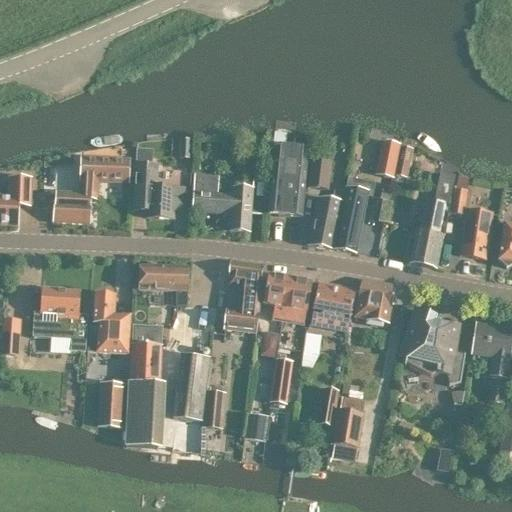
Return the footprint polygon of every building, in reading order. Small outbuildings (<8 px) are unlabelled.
[(376,170),(375,172),(391,175),(392,173),(397,144),(381,141),(376,170)] [(266,212),(301,215),(307,147),(272,144),(266,212)] [(395,168),(406,171),(411,147),(400,145),(395,168)] [(135,147),(134,163),(150,164),(151,148),(135,147)] [(80,156),(79,180),(97,180),(127,182),(128,157),(80,156)] [(306,187),(328,189),(331,161),(309,158),(306,187)] [(133,189),(132,209),(145,210),(144,216),(173,218),(173,209),(182,210),(182,206),(183,192),(183,187),(155,186),(156,164),(150,164),(134,163),(133,189)] [(0,224),(16,225),(17,204),(29,205),(30,177),(42,178),(42,167),(24,166),(24,177),(7,176),(8,172),(0,173),(0,224)] [(216,191),(218,175),(193,173),(190,211),(230,213),(228,230),(249,231),(250,212),(263,213),(265,179),(261,179),(261,172),(252,171),(252,178),(251,186),(231,185),(230,192),(216,191)] [(418,213),(415,228),(442,234),(453,174),(439,171),(432,201),(421,199),(414,198),(411,212),(418,213)] [(332,249),(354,252),(366,195),(371,196),(374,182),(347,176),(344,186),(341,200),(342,200),(332,249)] [(54,191),(52,220),(87,223),(89,198),(90,194),(96,194),(97,180),(79,180),(78,192),(54,191)] [(449,212),(461,213),(465,190),(464,190),(453,188),(452,192),(449,212)] [(381,189),(380,197),(386,199),(388,191),(381,189)] [(307,245),(332,249),(342,200),(341,200),(316,196),(307,245)] [(385,207),(382,219),(391,220),(393,214),(392,214),(392,212),(393,208),(385,207)] [(459,255),(484,259),(491,212),(466,208),(459,255)] [(511,217),(508,217),(507,223),(502,222),(496,260),(498,260),(505,267),(511,263),(511,217)] [(408,262),(435,267),(442,234),(415,228),(408,262)] [(227,284),(242,286),(258,288),(260,265),(229,260),(227,284)] [(175,305),(185,305),(186,266),(138,264),(137,290),(175,291),(175,305)] [(273,305),(270,320),(280,321),(283,302),(284,303),(289,277),(267,273),(262,303),(273,305)] [(280,321),(302,325),(304,311),(305,311),(311,280),(289,277),(284,303),(283,302),(280,321)] [(353,316),(387,322),(394,285),(360,278),(353,316)] [(348,316),(349,316),(353,288),(317,282),(312,309),(309,325),(345,332),(348,316)] [(242,286),(240,310),(256,311),(258,288),(242,286)] [(32,311),(31,336),(49,337),(70,338),(69,350),(84,351),(86,314),(76,313),(78,291),(62,290),(41,289),(40,311),(32,311)] [(96,323),(94,352),(126,354),(128,314),(113,313),(114,294),(94,292),(92,323),(96,323)] [(222,329),(255,332),(256,311),(240,310),(225,308),(222,329)] [(403,361),(430,373),(436,369),(446,372),(448,384),(459,382),(464,352),(451,350),(453,340),(449,339),(451,325),(442,324),(440,325),(437,319),(434,318),(435,315),(415,308),(407,339),(410,340),(403,361)] [(19,319),(2,318),(0,346),(1,346),(17,347),(19,319)] [(488,376),(505,378),(508,361),(507,361),(511,328),(511,327),(475,323),(471,354),(491,357),(488,376)] [(125,444),(158,445),(163,343),(162,343),(163,326),(134,325),(133,341),(132,341),(130,381),(129,381),(125,444)] [(171,417),(200,420),(204,390),(205,390),(209,356),(179,352),(171,417)] [(84,387),(85,357),(63,356),(62,386),(84,387)] [(286,359),(275,357),(274,358),(271,378),(283,379),(286,359)] [(97,425),(121,426),(123,384),(100,382),(97,425)] [(487,401),(501,403),(503,387),(490,385),(487,401)] [(316,424),(330,426),(336,390),(322,388),(316,424)] [(201,420),(201,426),(221,428),(225,392),(205,390),(204,390),(200,420),(201,420)] [(450,392),(453,404),(461,405),(463,392),(457,391),(450,392)] [(511,466),(511,400),(505,400),(504,410),(496,464),(511,466)] [(329,445),(354,449),(360,415),(334,411),(329,445)] [(242,438),(263,441),(264,441),(268,415),(246,412),(242,438)] [(373,456),(379,440),(370,436),(363,452),(373,456)]
